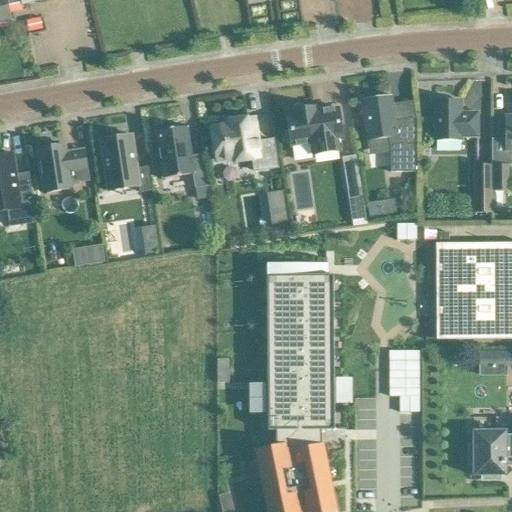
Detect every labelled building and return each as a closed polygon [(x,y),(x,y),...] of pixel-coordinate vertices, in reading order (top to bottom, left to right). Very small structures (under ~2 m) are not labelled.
[(21,3),(20,0),(0,0),(0,23),(10,22),(6,6),(21,3)] [(392,96),(361,101),(367,142),(389,139),(391,152),(391,173),(415,173),(415,119),(396,122),(392,96)] [(462,102),(433,102),(434,141),(462,141),(462,138),(478,138),(478,113),(462,113),(462,102)] [(342,140),(338,108),(318,111),(317,107),(290,111),(291,115),(286,116),(288,131),(285,132),(287,145),(291,145),(291,148),(311,145),(313,156),(339,152),(338,141),(342,140)] [(277,168),(273,140),(258,143),(254,118),(247,120),(246,118),(228,121),(229,125),(211,128),(216,162),(234,159),(235,163),(252,160),(254,172),(277,168)] [(208,187),(203,155),(191,157),(187,127),(155,132),(162,180),(192,175),(195,189),(208,187)] [(131,136),(100,141),(108,192),(138,188),(139,193),(152,191),(148,167),(136,169),(131,136)] [(88,181),(83,151),(66,154),(64,146),(59,147),(58,143),(42,145),(43,149),(37,150),(43,194),(71,189),(70,184),(88,181)] [(28,181),(17,183),(13,154),(0,156),(0,212),(8,211),(10,227),(36,223),(28,174),(27,175),(28,181)] [(491,165),(476,165),(477,213),(491,213),(491,165)] [(493,191),(509,191),(509,165),(493,165),(493,191)] [(382,206),(368,208),(369,218),(383,216),(382,206)] [(365,219),(363,207),(350,209),(352,221),(365,219)] [(285,211),(271,213),(273,225),(287,223),(285,211)] [(416,225),(396,225),(396,241),(417,241),(416,225)] [(511,244),(496,244),(435,244),(435,246),(436,246),(437,339),(433,339),(433,340),(511,339),(511,244)] [(102,246),(87,248),(89,265),(104,263),(102,246)] [(334,431),(333,276),(325,276),(325,267),(327,267),(327,265),(266,265),(267,384),(267,415),(267,432),(275,432),(275,436),(275,447),(255,451),(266,511),(336,511),(323,445),(321,445),(321,432),(334,431)] [(511,351),(479,352),(479,367),(507,366),(511,366),(511,351)] [(419,352),(389,352),(389,397),(399,397),(399,413),(419,413),(419,352)] [(228,360),(216,360),(217,372),(228,372),(228,360)] [(505,476),(505,459),(511,459),(511,435),(505,436),(505,432),(473,432),(473,446),(469,446),(469,463),(473,463),(473,476),(482,476),(482,480),(497,480),(497,476),(505,476)]
